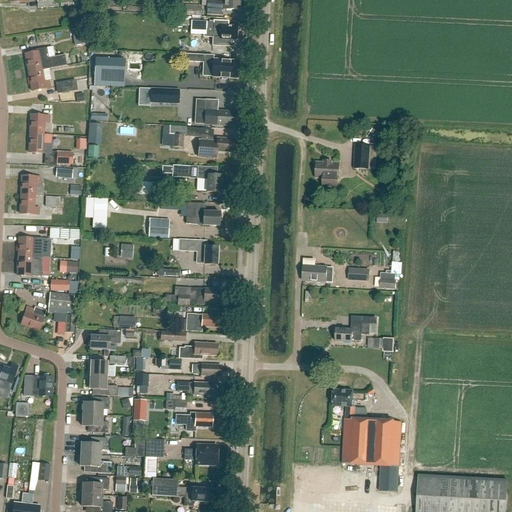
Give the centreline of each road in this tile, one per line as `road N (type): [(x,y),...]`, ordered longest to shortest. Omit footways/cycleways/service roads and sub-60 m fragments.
road 1 (unclassified): [(247,366),(257,124)]
road 2 (residential): [(55,511),(63,367),(0,335)]
road 3 (residential): [(247,366),(295,367),(300,232)]
road 4 (unclassified): [(239,511),(247,366)]
road 5 (unclassified): [(257,124),(264,0)]
